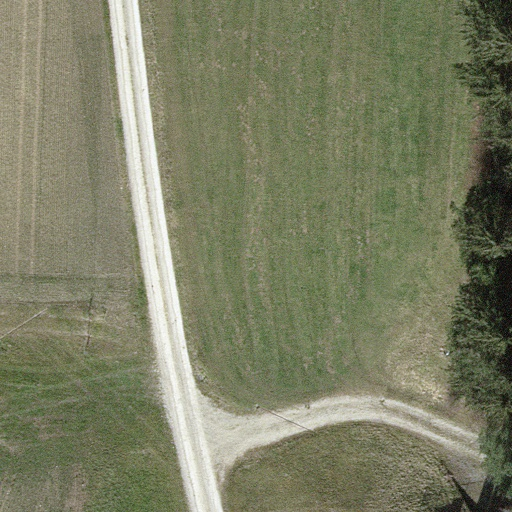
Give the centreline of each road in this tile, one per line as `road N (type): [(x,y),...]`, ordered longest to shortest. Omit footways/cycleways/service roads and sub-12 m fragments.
road 1 (track): [(125,0),(161,264),(213,511)]
road 2 (track): [(511,457),(392,415),(270,428),(203,468)]
